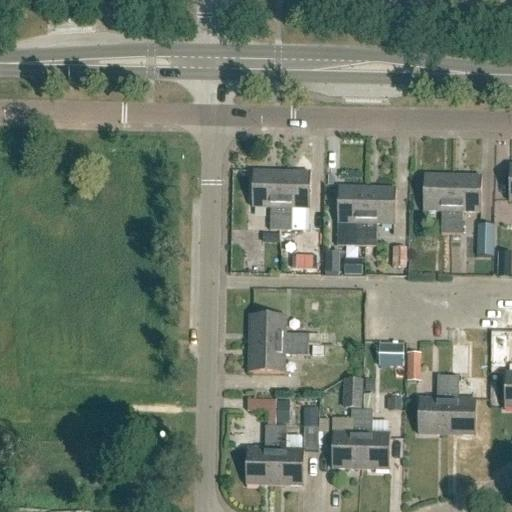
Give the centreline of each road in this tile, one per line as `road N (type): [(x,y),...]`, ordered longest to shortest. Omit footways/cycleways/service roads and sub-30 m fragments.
road 1 (residential): [(202,511),(214,115)]
road 2 (residential): [(511,121),(214,115)]
road 3 (secondary): [(497,75),(356,53),(224,52)]
road 4 (secondary): [(224,75),(442,82),(497,75)]
road 5 (residential): [(214,115),(0,110)]
road 6 (secondary): [(0,64),(44,74),(203,75)]
road 7 (secondary): [(203,51),(44,55),(0,64)]
